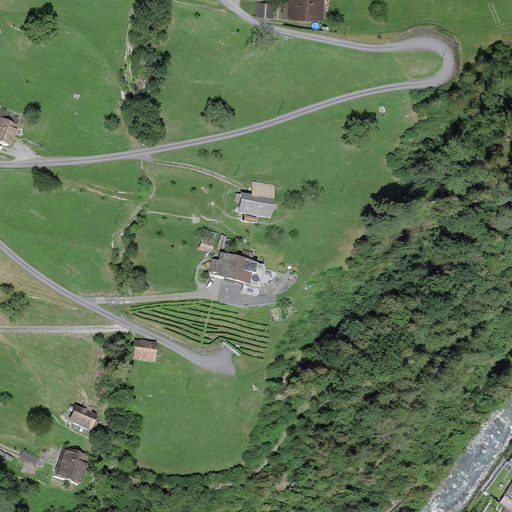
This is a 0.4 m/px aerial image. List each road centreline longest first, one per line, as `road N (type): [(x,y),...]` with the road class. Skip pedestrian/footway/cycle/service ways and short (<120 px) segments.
road 1 (unclassified): [(0,164),(184,144),(440,79),(448,56),(435,44),(371,48),(288,33),(224,0)]
road 2 (unclassified): [(231,347),(511,3)]
road 3 (unclassified): [(231,347),(213,362),(191,356),(53,285),(0,244)]
road 4 (track): [(130,154),(248,190)]
